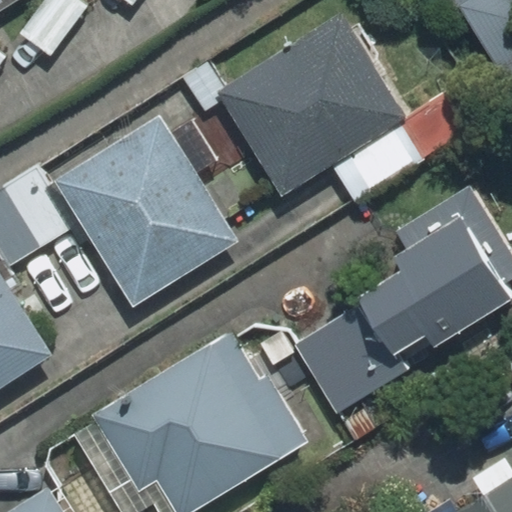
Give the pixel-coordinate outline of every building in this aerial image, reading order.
[(0,0),(0,13),(21,0),(0,0)] [(101,3),(97,0),(51,0),(28,29),(59,54),(101,3)] [(511,0),(448,0),(459,18),(476,8),(511,70),(511,0)] [(355,10),(234,85),(217,58),(188,76),(208,109),(234,93),(296,193),(342,165),(363,198),(493,117),(469,78),(417,110),(355,10)] [(0,77),(18,53),(0,39),(0,77)] [(204,113),(183,126),(173,109),(68,174),(145,299),(250,234),(212,173),(233,160),(204,113)] [(89,223),(51,161),(0,193),(0,225),(24,264),(89,223)] [(404,228),(418,247),(404,257),(409,263),(366,295),(407,353),(437,332),(447,346),(494,313),(511,339),(511,338),(511,263),(472,208),(457,219),(443,200),(404,228)] [(0,391),(68,347),(0,243),(0,391)] [(260,354),(244,327),(81,427),(133,511),(145,511),(164,500),(171,511),(180,511),(191,505),(195,511),(199,511),(323,436),(269,348),(260,354)] [(511,511),(511,468),(491,482),(510,511),(511,511)] [(78,511),(57,481),(11,511),(78,511)]
